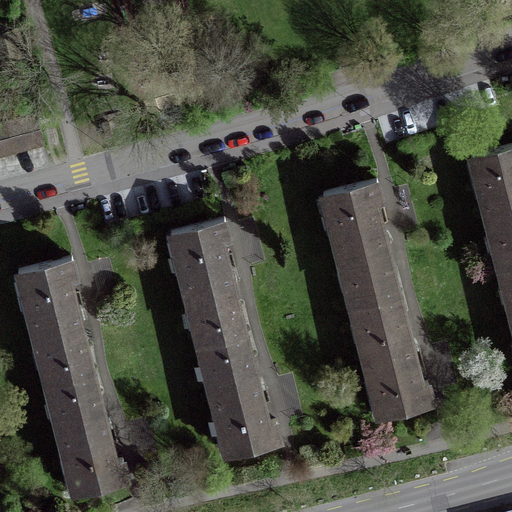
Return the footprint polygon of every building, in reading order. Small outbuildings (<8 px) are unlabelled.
[(13,33),(0,36),(0,62),(20,57),(13,33)] [(368,70),(366,63),(345,70),(349,81),(369,74),(368,70)] [(0,124),(0,155),(41,145),(33,116),(0,124)] [(511,144),(470,156),(498,267),(511,321),(511,144)] [(409,344),(396,293),(384,243),(390,242),(390,240),(384,242),(382,236),(373,201),(380,200),(375,180),(322,193),(350,304),(378,415),(431,401),(426,381),(419,383),(411,352),(418,350),(417,348),(411,350),(409,344)] [(170,231),(198,342),(226,453),(278,440),(273,420),(267,422),(259,391),(265,389),(265,387),(259,389),(244,331),(232,282),(238,281),(238,279),(231,280),(221,240),(227,238),(222,218),(170,231)] [(106,428),(91,369),(79,321),(86,319),(85,318),(79,319),(68,279),(75,277),(70,257),(17,270),(45,382),(73,492),(126,479),(121,459),(115,460),(107,430),(113,428),(113,426),(106,428)]
